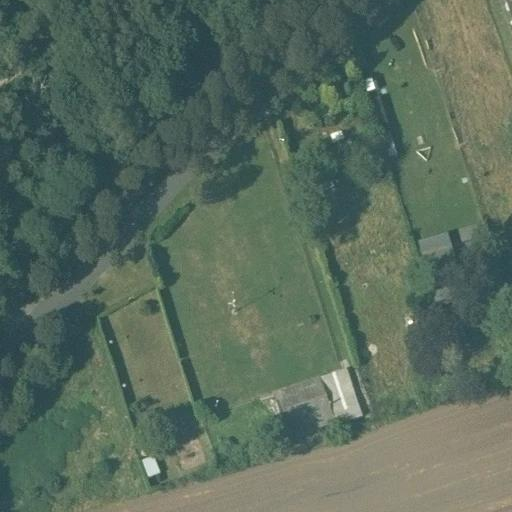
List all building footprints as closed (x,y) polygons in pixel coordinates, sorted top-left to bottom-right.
[(382,134),(389,156),(400,152),(383,98),(366,104),(377,136),(382,134)] [(487,229),(464,228),(464,241),(487,242),(487,229)] [(451,234),(418,245),(432,288),(465,277),(451,234)] [(345,373),(273,396),(287,439),(359,416),(345,373)] [(147,461),(152,477),(162,473),(157,457),(147,461)]
